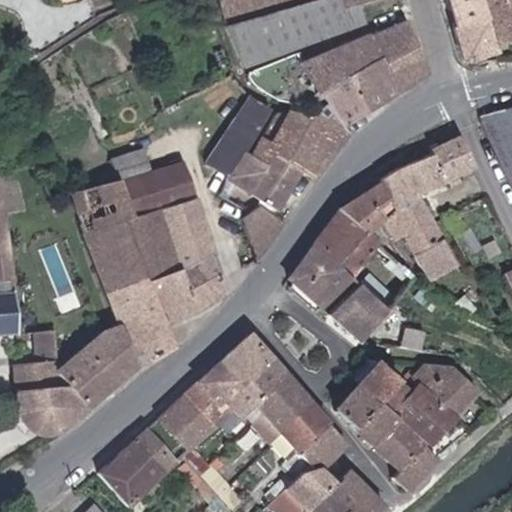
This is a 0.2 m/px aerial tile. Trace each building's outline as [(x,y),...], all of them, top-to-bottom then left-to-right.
[(0,0),(0,15),(30,0),(0,0)] [(217,0),(225,19),(286,0),(341,0),(344,8),(358,3),(369,0),(217,0)] [(313,0),(226,24),(246,67),(365,22),(358,3),(344,8),(341,0),(313,0)] [(493,54),(491,43),(480,0),(448,0),(463,61),(493,54)] [(511,4),(511,0),(480,0),(491,43),(511,38),(511,4)] [(298,64),(323,103),(340,128),(428,71),(407,22),(298,64)] [(244,150),(271,109),(251,98),(206,162),(227,175),(244,150)] [(309,118),(271,109),(244,150),(263,164),(271,153),(300,173),(312,181),(346,135),(340,128),(323,103),(309,118)] [(511,108),(478,117),(511,188),(511,108)] [(430,149),(431,152),(444,179),(473,168),(458,135),(430,149)] [(118,180),(151,169),(144,147),(110,158),(118,180)] [(225,178),(275,209),(300,173),(271,153),(263,164),(244,150),(227,175),(225,178)] [(431,152),(376,180),(395,212),(420,200),(417,194),(444,179),(431,152)] [(162,328),(229,289),(186,160),(151,169),(118,180),(71,192),(112,324),(132,371),(169,348),(162,328)] [(0,293),(12,292),(3,174),(0,174),(0,293)] [(376,180),(337,208),(367,237),(383,223),(395,212),(376,180)] [(420,200),(395,212),(383,223),(394,239),(404,235),(430,280),(457,267),(420,200)] [(258,262),(287,222),(259,204),(243,221),(258,262)] [(337,208),(312,245),(349,277),(375,245),(367,237),(337,208)] [(455,210),(444,216),(449,226),(460,220),(455,210)] [(470,229),(466,220),(454,226),(458,235),(470,229)] [(312,245),(285,280),(320,308),(349,277),(312,245)] [(326,314),(357,341),(414,281),(375,245),(349,277),(355,282),(326,314)] [(0,333),(11,332),(15,332),(12,292),(0,293),(0,333)] [(82,408),(132,371),(112,324),(55,366),(82,408)] [(38,330),(39,360),(54,360),(53,329),(38,330)] [(248,332),(182,392),(212,425),(216,430),(245,405),(281,372),(248,332)] [(470,396),(430,359),(412,379),(417,384),(452,416),(470,396)] [(51,432),(82,408),(55,366),(54,360),(39,360),(12,362),(17,418),(20,427),(27,432),(34,435),(44,435),(51,432)] [(378,362),(358,384),(376,401),(390,413),(410,391),(378,362)] [(281,372),(245,405),(290,457),(323,422),(281,372)] [(358,384),(333,411),(352,428),(376,401),(358,384)] [(426,445),(452,416),(417,384),(410,391),(390,413),(396,419),(421,442),(418,445),(434,459),(438,455),(434,452),(426,445)] [(182,392),(132,439),(161,474),(176,459),(184,453),(212,425),(182,392)] [(376,401),(352,428),(372,446),(396,419),(390,413),(376,401)] [(396,419),(372,446),(397,469),(418,445),(421,442),(396,419)] [(323,422),(290,457),(304,472),(314,468),(341,442),(323,422)] [(132,439),(94,472),(127,507),(161,474),(132,439)] [(418,445),(397,469),(388,478),(403,492),(414,479),(418,483),(424,477),(421,474),(434,459),(418,445)] [(202,474),(184,453),(176,459),(217,506),(235,491),(213,465),(202,474)] [(304,472),(284,493),(300,509),(319,489),(327,480),(314,468),(304,472)] [(319,489),(341,511),(374,511),(380,505),(345,472),(332,485),(327,480),(319,489)] [(341,511),(319,489),(300,509),(302,511),(341,511)] [(297,511),(300,509),(284,493),(270,508),(274,511),(297,511)]
